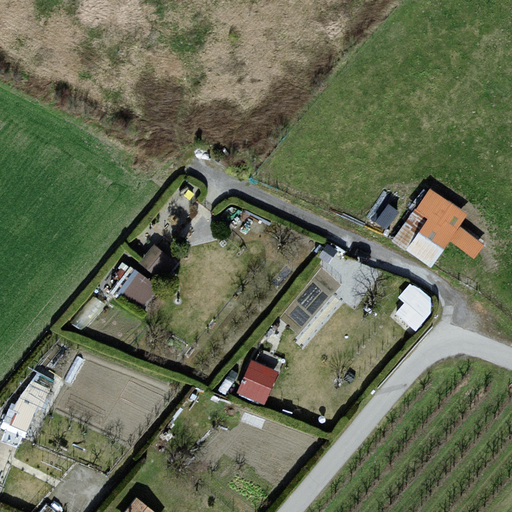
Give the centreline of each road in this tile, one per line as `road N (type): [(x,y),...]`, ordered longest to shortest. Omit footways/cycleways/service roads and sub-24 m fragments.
road 1 (track): [(454,342),(455,318),(428,276),(205,166)]
road 2 (unclassified): [(511,359),(467,343),(433,350),(290,511)]
